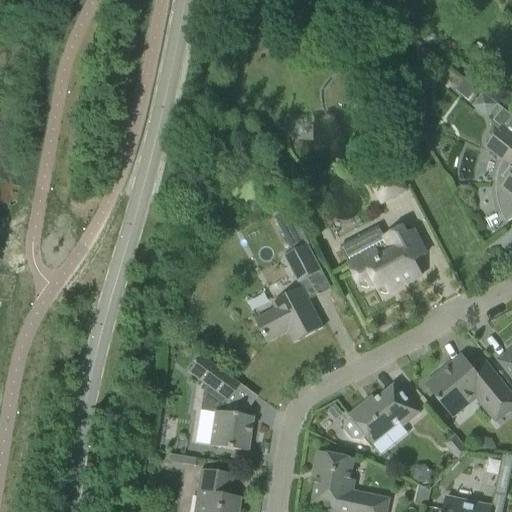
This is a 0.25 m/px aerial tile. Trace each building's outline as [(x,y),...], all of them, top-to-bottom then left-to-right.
[(422,78),(421,89),(430,91),(432,79),(422,78)] [(454,93),(466,103),(477,89),(465,80),(454,93)] [(511,117),(501,109),(491,122),(499,129),(484,149),(501,162),(500,163),(500,164),(499,165),(499,166),(499,167),(498,168),(498,169),(498,170),(498,171),(497,171),(497,172),(497,173),(497,174),(496,175),(496,176),(496,177),(496,178),(496,179),(496,180),(495,181),(495,182),(495,183),(495,184),(495,185),(495,186),(495,187),(495,188),(495,189),(495,190),(495,191),(495,192),(495,193),(495,194),(495,195),(496,196),(496,197),(496,198),(496,199),(496,200),(496,201),(497,202),(497,203),(497,204),(497,205),(497,206),(498,207),(498,208),(498,209),(499,209),(499,210),(499,211),(499,212),(500,213),(500,214),(502,219),(511,214),(511,117)] [(367,178),(381,203),(405,191),(391,165),(367,178)] [(283,258),(289,269),(297,284),(320,271),(307,246),(309,245),(290,208),(274,217),(292,252),(283,258)] [(339,248),(347,265),(351,270),(360,288),(365,290),(374,285),(379,294),(385,296),(420,277),(412,262),(425,255),(411,228),(405,226),(383,238),(378,228),(339,248)] [(277,338),(276,336),(286,331),(293,344),(322,329),(301,289),(272,304),(275,310),(255,321),(266,343),(277,338)] [(511,348),(497,361),(509,377),(511,380),(511,348)] [(425,385),(437,401),(452,419),(475,400),(495,424),(511,409),(511,396),(481,359),(470,368),(461,356),(425,385)] [(249,435),(251,419),(223,414),(225,401),(226,402),(239,385),(222,374),(200,357),(193,366),(187,373),(191,376),(210,390),(207,413),(214,414),(209,447),(226,450),(246,453),(246,450),(249,448),(251,437),(249,435)] [(344,431),(351,440),(359,442),(365,437),(372,446),(405,419),(408,423),(420,414),(408,400),(395,384),(368,407),(365,403),(348,416),(349,418),(344,423),(344,431)] [(334,407),(328,412),(334,420),(340,415),(334,407)] [(442,445),(457,462),(467,451),(454,435),(442,445)] [(326,511),(386,511),(389,500),(352,492),(354,481),(349,480),(353,460),(316,452),(312,470),(317,471),(310,505),(328,509),(326,511)] [(411,477),(418,484),(428,482),(430,472),(423,465),(414,468),(411,477)] [(193,511),(236,511),(239,499),(228,498),(231,476),(200,471),(193,511)] [(492,503),(503,506),(509,479),(497,476),(492,503)] [(415,504),(426,509),(429,491),(418,486),(415,504)] [(489,511),(491,507),(446,498),(442,511),(489,511)]
